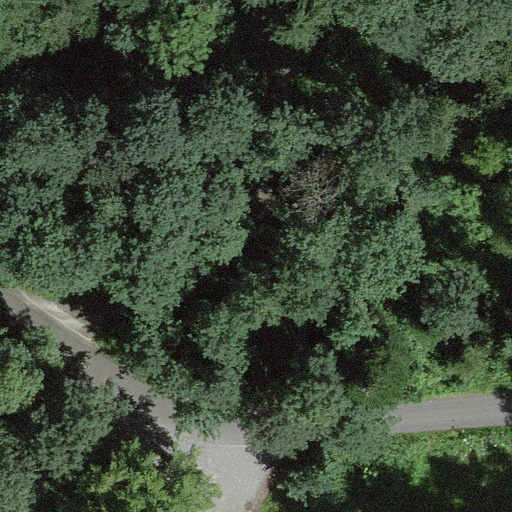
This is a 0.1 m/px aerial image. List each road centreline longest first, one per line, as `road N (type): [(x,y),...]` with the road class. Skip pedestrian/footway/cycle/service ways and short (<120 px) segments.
road 1 (unclassified): [(0,306),(137,396),(228,420),(511,405)]
road 2 (track): [(252,0),(270,44),(279,127),(260,206),(208,265),(40,336)]
